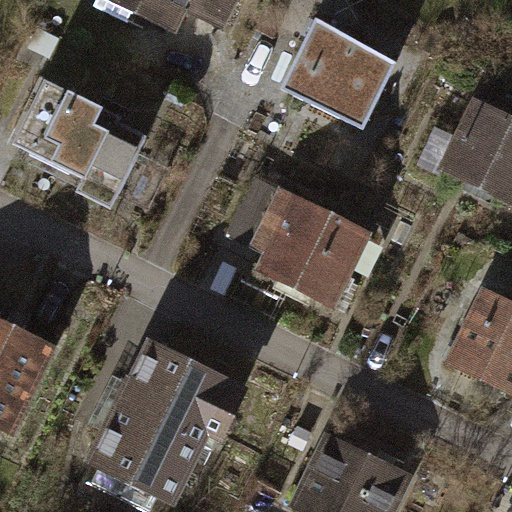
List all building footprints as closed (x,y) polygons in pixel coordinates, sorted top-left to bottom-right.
[(171,32),(184,6),(187,0),(96,0),(93,7),(125,22),(130,12),(171,32)] [(187,0),(184,6),(213,20),(222,0),(187,0)] [(389,62),(314,19),(281,85),(359,122),(389,62)] [(44,79),(13,144),(81,177),(74,193),(108,209),(144,137),(116,123),(120,115),(44,79)] [(511,121),(476,104),(445,169),(511,200),(511,121)] [(226,233),(255,246),(281,191),(253,178),(226,233)] [(255,246),(272,254),(264,271),(330,302),(364,231),(281,191),(255,246)] [(511,305),(482,292),(447,365),(511,395),(511,305)] [(0,424),(9,429),(49,345),(0,321),(0,424)] [(126,381),(87,461),(168,500),(205,424),(221,432),(239,394),(222,385),(224,381),(153,347),(134,385),(126,381)] [(386,511),(404,475),(327,439),(295,506),(307,511),(386,511)]
